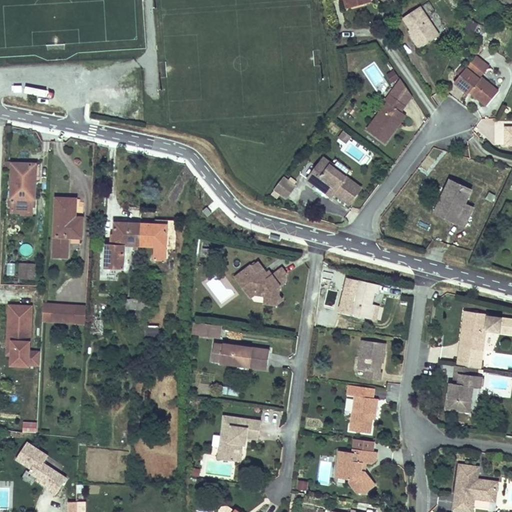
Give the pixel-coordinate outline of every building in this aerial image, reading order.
[(440,35),(420,7),(403,18),(411,29),(413,33),(411,35),(420,49),(440,35)] [(473,33),(477,23),(470,20),(465,29),(473,33)] [(481,77),(490,67),(477,56),(467,68),(480,79),(481,77)] [(460,76),(466,68),(463,65),(456,73),(460,76)] [(499,91),(481,77),(480,79),(467,68),(466,68),(460,76),(455,82),(469,94),(472,90),(475,92),(473,94),(487,105),(499,91)] [(392,83),(399,78),(394,70),(387,74),(392,83)] [(413,96),(401,79),(390,94),(406,106),(413,96)] [(401,123),(406,115),(401,112),(406,106),(390,94),(386,101),(388,102),(367,130),(385,143),(398,126),(401,123)] [(346,143),(351,137),(344,132),(339,138),(346,143)] [(361,188),(323,159),(308,179),(316,185),(313,188),(323,196),(325,195),(327,193),(331,196),(334,192),(349,204),(361,188)] [(35,199),(35,181),(32,181),(32,164),(12,163),(12,181),(12,185),(11,198),(11,207),(33,208),(33,199),(35,199)] [(286,198),(295,186),(283,177),(275,189),(286,198)] [(465,204),(472,189),(450,179),(438,206),(459,216),(457,219),(467,223),(474,207),(465,204)] [(82,238),(83,221),(75,220),(76,199),(56,198),(53,258),(68,258),(69,237),(82,238)] [(459,216),(438,206),(434,214),(465,228),(467,223),(457,219),(459,216)] [(32,216),(33,208),(11,207),(11,213),(21,214),(21,216),(32,216)] [(212,213),(207,207),(203,211),(208,217),(212,213)] [(174,250),(176,218),(153,217),(153,222),(166,222),(165,250),(174,250)] [(139,243),(140,221),(135,221),(113,220),(112,241),(105,241),(104,265),(122,266),(123,242),(132,243),(137,243),(139,243)] [(165,250),(166,222),(153,222),(140,221),(139,243),(153,244),(153,257),(165,257),(165,250)] [(279,294),(280,286),(285,282),(287,273),(282,267),(272,275),(269,271),(267,273),(264,275),(262,272),(265,269),(259,261),(256,263),(252,266),(251,264),(244,269),(248,273),(246,274),(250,280),(243,286),(250,297),(255,294),(265,295),(264,302),(276,304),(282,299),(279,294)] [(35,279),(36,264),(20,263),(19,278),(35,279)] [(250,280),(246,274),(248,273),(244,269),(235,276),(243,286),(250,280)] [(335,281),(336,274),(323,273),(322,279),(335,281)] [(348,277),(341,305),(352,307),(351,314),(369,318),(372,304),(375,293),(379,293),(381,285),(348,277)] [(137,309),(138,300),(129,299),(129,309),(137,309)] [(146,310),(147,300),(138,300),(137,309),(146,310)] [(76,323),(77,306),(44,304),(43,321),(76,323)] [(380,306),(372,304),(369,318),(376,320),(380,306)] [(351,314),(352,307),(341,305),(340,311),(351,314)] [(30,351),(31,307),(10,306),(9,323),(13,324),(12,355),(12,365),(29,366),(29,364),(30,351)] [(85,323),(86,306),(77,306),(76,323),(85,323)] [(482,360),(486,330),(511,333),(511,319),(488,316),(488,314),(465,311),(463,324),(466,325),(465,338),(462,337),(459,356),(482,360)] [(220,338),(222,326),(199,323),(197,335),(220,338)] [(159,342),(159,326),(146,326),(146,342),(159,342)] [(381,363),(383,352),(385,352),(386,344),(363,340),(359,369),(366,370),(365,378),(381,381),(382,372),(380,372),(381,363)] [(267,370),(270,350),(224,343),(224,345),(215,343),(212,360),(221,362),(221,363),(267,370)] [(39,364),(39,352),(30,351),(29,364),(39,364)] [(481,369),(482,360),(459,356),(458,365),(479,369),(481,369)] [(478,376),(479,369),(458,365),(455,365),(453,383),(459,384),(460,373),(478,376)] [(470,412),(474,386),(481,387),(483,376),(478,376),(460,373),(459,384),(453,383),(450,383),(447,408),(470,412)] [(376,415),(378,399),(373,398),(375,389),(349,385),(347,395),(355,396),(350,430),(371,433),(373,419),(373,415),(376,415)] [(237,461),(239,443),(240,436),(247,437),(259,439),(261,421),(224,416),(218,459),(237,461)] [(37,423),(23,423),(23,432),(37,432),(37,423)] [(240,462),(243,444),(246,444),(247,437),(240,436),(239,443),(237,461),(240,462)] [(27,442),(16,458),(31,468),(29,471),(38,477),(51,486),(49,490),(56,494),(67,478),(44,463),(48,456),(27,442)] [(376,485),(365,471),(364,471),(362,470),(362,466),(365,466),(365,463),(371,464),(372,459),(377,460),(378,452),(357,449),(357,453),(353,452),(346,452),(344,464),(340,467),(337,467),(336,478),(350,479),(349,482),(357,492),(365,493),(376,485)] [(344,464),(346,452),(340,451),(337,467),(340,467),(344,464)] [(496,501),(498,482),(480,480),(480,482),(477,481),(479,467),(460,464),(454,510),(469,511),(472,511),(475,498),(496,501)] [(51,486),(38,477),(36,479),(50,488),(51,486)] [(307,490),(308,483),(299,481),(298,489),(307,490)] [(77,511),(77,503),(69,503),(68,511),(77,511)] [(85,511),(86,503),(77,503),(77,511),(85,511)]
